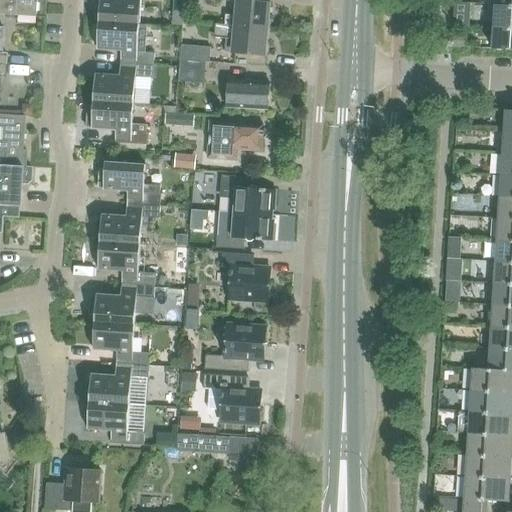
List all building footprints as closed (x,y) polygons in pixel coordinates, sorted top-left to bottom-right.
[(0,0),(0,14),(4,15),(3,16),(35,18),(36,0),(33,0),(0,0)] [(102,0),(101,22),(141,24),(143,0),(102,0)] [(224,25),(224,26),(237,27),(269,30),(271,4),(258,3),(239,1),(238,16),(225,15),(224,25)] [(511,7),(495,6),(494,28),(511,28),(511,7)] [(101,22),(99,50),(123,51),(122,63),(143,65),(154,65),(155,53),(146,53),(147,25),(141,25),(141,24),(101,22)] [(216,24),(214,38),(226,39),(225,52),(235,53),(267,55),(269,30),(237,27),(224,26),(224,25),(216,24)] [(511,28),(494,28),(492,50),(511,50),(511,28)] [(452,47),(467,48),(468,37),(453,36),(452,47)] [(181,60),(211,63),(212,47),(182,45),(181,60)] [(181,82),(201,84),(203,63),(182,61),(181,82)] [(97,73),(96,101),(136,104),(138,77),(143,77),(153,78),(154,65),(122,63),(122,75),(97,73)] [(228,107),(268,110),(270,83),(230,80),(228,107)] [(89,110),(88,127),(94,128),(94,129),(117,131),(117,143),(142,145),(149,145),(149,133),(147,133),(148,126),(134,125),(136,104),(96,101),(95,111),(89,110)] [(21,117),(24,117),(32,117),(32,108),(22,108),(21,117)] [(167,113),(166,125),(174,125),(175,114),(167,113)] [(0,166),(25,168),(26,151),(24,117),(21,117),(0,115),(0,166)] [(208,160),(215,160),(238,162),(239,150),(263,152),(263,139),(267,137),(267,131),(264,129),(264,126),(210,122),(208,160)] [(511,133),(504,133),(502,154),(511,155),(511,133)] [(176,152),(174,166),(194,168),(195,154),(176,152)] [(511,155),(502,154),(501,176),(511,176),(511,155)] [(129,192),(128,204),(162,206),(163,193),(146,192),(148,164),(107,161),(107,169),(101,169),(99,187),(105,188),(105,190),(129,192)] [(0,166),(0,216),(2,216),(2,218),(18,219),(20,185),(26,185),(30,181),(31,168),(25,168),(0,166)] [(220,198),(219,212),(230,213),(272,216),(272,212),(274,212),(275,192),(265,191),(266,189),(261,189),(261,191),(247,190),(248,178),(222,176),(220,198)] [(511,176),(501,176),(500,198),(511,198),(511,176)] [(511,198),(500,198),(498,219),(511,220),(511,198)] [(102,234),(102,243),(142,246),(144,218),(161,219),(162,206),(128,204),(128,216),(104,214),(104,216),(97,215),(96,234),(102,234)] [(206,220),(210,221),(211,211),(194,210),(193,230),(205,230),(206,220)] [(272,216),(230,213),(229,227),(218,226),(217,248),(243,250),(244,238),(257,239),(257,241),(262,241),(262,239),(272,240),(273,220),(271,220),(272,216)] [(511,220),(498,219),(497,241),(511,241),(511,220)] [(189,249),(190,235),(177,234),(176,248),(189,249)] [(461,238),(448,237),(448,249),(460,250),(461,238)] [(511,241),(497,241),(496,262),(511,263),(511,241)] [(124,274),(123,286),(157,288),(158,276),(141,274),(142,246),(102,243),(100,272),(124,274)] [(231,276),(230,300),(268,303),(270,269),(252,268),(253,256),(223,253),(222,267),(232,268),(232,272),(230,272),(230,276),(231,276)] [(511,263),(496,262),(494,284),(511,285),(511,263)] [(511,285),(494,284),(493,306),(511,306),(511,285)] [(92,298),(91,316),(97,317),(97,324),(137,327),(139,307),(156,308),(156,301),(157,288),(141,287),(123,286),(123,298),(99,296),(99,297),(98,298),(92,298)] [(454,301),(455,291),(447,291),(446,300),(454,301)] [(188,298),(188,306),(198,307),(199,298),(188,298)] [(454,303),(446,302),(445,312),(453,313),(454,303)] [(511,306),(493,306),(492,327),(511,328),(511,306)] [(206,355),(205,370),(249,373),(250,361),(256,361),(257,361),(257,360),(258,360),(258,359),(258,352),(264,353),(265,347),(267,347),(268,329),(268,328),(267,328),(267,327),(266,327),(266,326),(265,326),(254,326),(255,322),(254,322),(253,327),(229,325),(226,354),(226,356),(206,355)] [(119,354),(118,366),(152,368),(152,355),(135,354),(137,327),(97,324),(95,352),(119,354)] [(511,328),(492,327),(490,349),(511,350),(511,328)] [(511,350),(490,349),(489,370),(511,371),(511,350)] [(191,371),(193,354),(183,353),(182,371),(191,371)] [(93,376),(91,404),(132,407),(134,379),(151,380),(152,368),(118,366),(117,377),(93,376)] [(473,369),(472,391),(511,393),(511,371),(489,370),(473,369)] [(194,392),(195,374),(183,373),(182,391),(194,392)] [(205,375),(204,389),(210,390),(208,410),(222,411),(221,425),(246,427),(245,435),(247,435),(247,431),(258,432),(259,432),(260,432),(260,431),(261,431),(261,430),(262,412),(260,412),(261,400),(255,400),(255,393),(255,392),(255,391),(254,391),(253,391),(248,390),(249,378),(205,375)] [(511,393),(472,391),(471,413),(511,415),(511,393)] [(132,407),(91,404),(90,432),(113,434),(113,446),(146,448),(147,435),(130,434),(132,407)] [(511,415),(471,413),(469,434),(511,436),(511,415)] [(436,430),(436,432),(449,432),(450,419),(436,418),(436,430)] [(511,436),(469,434),(468,456),(511,458),(511,436)] [(158,435),(157,447),(177,448),(178,436),(158,435)] [(209,437),(208,453),(229,455),(230,438),(209,437)] [(511,458),(468,456),(467,477),(511,480),(511,473),(511,458)] [(46,509),(73,511),(91,511),(92,503),(99,504),(101,471),(67,469),(66,485),(48,484),(46,509)] [(467,477),(465,499),(488,500),(487,501),(510,502),(511,480),(467,477)] [(434,497),(433,506),(446,507),(447,498),(434,497)] [(464,511),(486,511),(487,501),(488,500),(465,499),(464,511)] [(141,501),(140,511),(161,511),(162,502),(141,501)]
